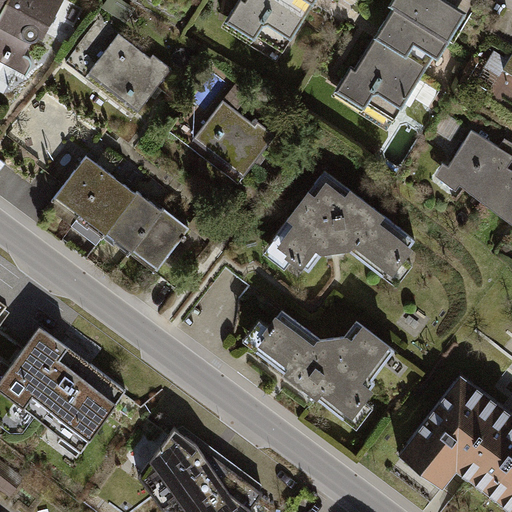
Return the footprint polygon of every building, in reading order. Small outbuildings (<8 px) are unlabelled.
[(0,0),(0,16),(8,0),(0,0)] [(8,0),(0,16),(0,57),(7,60),(11,53),(21,58),(22,55),(29,40),(32,40),(35,39),(37,37),(39,34),(39,31),(39,28),(38,26),(36,24),(39,18),(48,23),(60,0),(8,0)] [(122,0),(106,0),(102,7),(126,22),(136,8),(122,0)] [(285,49),(315,0),(244,0),(237,12),(234,17),(285,49)] [(396,0),(397,1),(385,20),(437,51),(446,37),(454,42),(470,16),(443,0),(396,0)] [(234,17),(237,12),(233,9),(222,27),(277,61),(285,49),(234,17)] [(419,80),(437,51),(385,20),(348,80),(344,86),(395,118),(404,103),(419,80)] [(120,34),(89,72),(139,111),(171,69),(153,55),(151,58),(120,34)] [(503,68),(507,61),(492,52),(484,66),(499,76),(503,68)] [(11,53),(7,60),(5,64),(25,74),(30,67),(29,63),(28,60),(25,57),(22,55),(21,58),(11,53)] [(503,68),(511,73),(511,53),(507,61),(503,68)] [(9,135),(67,181),(87,155),(122,110),(63,64),(9,135)] [(344,86),(348,80),(344,78),(333,96),(387,130),(395,118),(344,86)] [(419,80),(404,103),(410,107),(416,99),(429,107),(438,92),(419,80)] [(252,122),(223,100),(194,138),(244,177),(276,135),(255,119),(252,122)] [(445,173),(484,202),(511,156),(511,143),(505,139),(499,147),(472,129),(445,173)] [(67,181),(56,195),(81,215),(112,174),(87,155),(67,181)] [(511,156),(484,202),(511,222),(511,156)] [(415,239),(325,170),(274,237),(287,248),(285,251),(293,257),(309,269),(324,250),(348,247),(383,274),(393,260),(397,263),(403,255),(415,239)] [(136,193),(112,174),(81,215),(105,233),(107,231),(136,193)] [(138,191),(136,193),(107,231),(131,250),(133,247),(162,210),(138,191)] [(162,210),(133,247),(158,267),(174,246),(189,227),(164,208),(162,210)] [(199,213),(189,227),(174,246),(194,262),(204,250),(199,246),(215,225),(199,213)] [(287,248),(274,237),(262,251),(285,268),(293,257),(285,251),(287,248)] [(174,246),(158,267),(155,271),(176,286),(194,262),(174,246)] [(393,260),(383,274),(397,285),(413,263),(403,255),(397,263),(393,260)] [(256,350),(343,416),(353,403),(357,405),(363,397),(375,381),(372,379),(395,350),(357,320),(345,336),(321,339),(283,310),(270,326),(264,333),(267,336),(256,350)] [(264,333),(270,326),(259,317),(243,339),(256,350),(267,336),(264,333)] [(77,455),(126,389),(91,363),(85,372),(69,359),(73,354),(66,349),(69,346),(40,325),(0,378),(0,388),(62,434),(57,440),(77,455)] [(511,412),(461,373),(408,441),(452,475),(457,469),(511,510),(511,508),(511,412)] [(353,403),(343,416),(357,427),(374,405),(363,397),(357,405),(353,403)] [(166,511),(247,511),(263,491),(174,425),(139,474),(166,511)] [(452,475),(408,441),(399,453),(443,487),(452,475)] [(0,461),(0,485),(10,494),(22,478),(0,461)]
